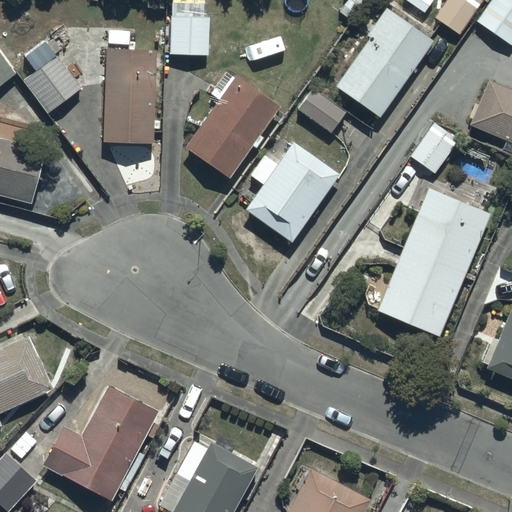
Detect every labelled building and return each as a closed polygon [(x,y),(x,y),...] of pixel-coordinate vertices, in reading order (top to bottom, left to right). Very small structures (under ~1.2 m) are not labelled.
[(168,0),(167,53),(206,54),(207,17),(202,17),(202,0),(168,0)] [(362,0),(337,0),(333,7),(350,19),(362,0)] [(477,0),(443,0),(434,16),(458,31),(477,0)] [(511,0),(488,0),(474,20),(509,45),(511,41),(511,0)] [(388,8),(334,85),(378,116),(432,39),(388,8)] [(35,69),(21,81),(46,112),(80,85),(43,39),(23,54),(35,69)] [(153,48),(105,47),(103,140),(151,140),(153,48)] [(0,82),(15,72),(0,52),(0,82)] [(185,146),(228,175),(249,145),(252,147),(260,136),(257,134),(278,103),(226,68),(207,96),(215,102),(185,146)] [(511,89),(487,79),(469,123),(511,140),(511,89)] [(309,87),(294,108),(329,132),(343,111),(309,87)] [(431,120),(407,155),(432,173),(457,138),(431,120)] [(43,147),(0,135),(0,193),(30,201),(43,147)] [(242,206),(288,240),(337,173),(292,141),(276,162),(263,152),(247,173),(260,182),(242,206)] [(427,186),(376,308),(438,334),(489,212),(427,186)] [(483,365),(511,377),(511,299),(495,339),(490,337),(480,360),(485,363),(483,365)] [(27,333),(0,345),(0,411),(52,387),(27,333)] [(41,464),(110,499),(156,409),(106,383),(80,433),(62,424),(41,464)] [(207,448),(193,440),(159,504),(171,511),(170,511),(230,511),(256,466),(211,441),(207,448)] [(5,451),(0,455),(0,505),(6,511),(36,480),(5,451)] [(364,511),(371,499),(309,466),(284,511),(364,511)]
